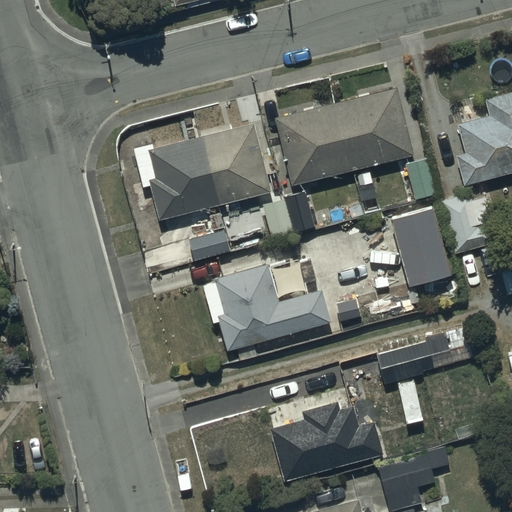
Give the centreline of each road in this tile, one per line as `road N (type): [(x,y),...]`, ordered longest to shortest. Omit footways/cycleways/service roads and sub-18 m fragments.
road 1 (residential): [(23,104),(438,0)]
road 2 (residential): [(49,205),(129,511)]
